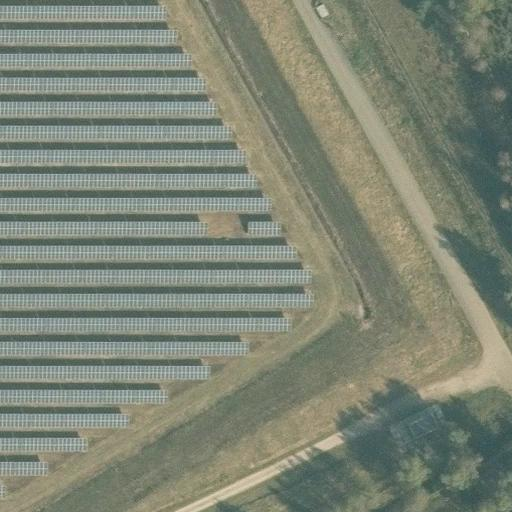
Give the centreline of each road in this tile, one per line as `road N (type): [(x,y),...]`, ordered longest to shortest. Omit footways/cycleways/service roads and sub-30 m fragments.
road 1 (track): [(301,0),(511,380)]
road 2 (track): [(508,374),(205,511)]
